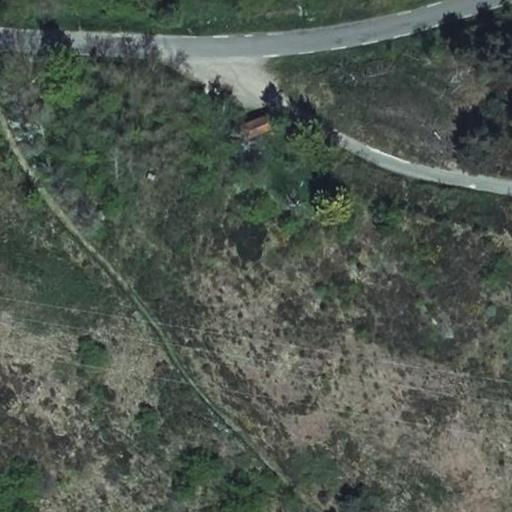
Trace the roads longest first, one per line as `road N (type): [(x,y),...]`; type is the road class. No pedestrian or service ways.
road 1 (unclassified): [(209,48),(324,132),(405,170),(511,188)]
road 2 (unclassified): [(209,48),(317,40),(485,0)]
road 3 (unclassified): [(0,40),(209,48)]
